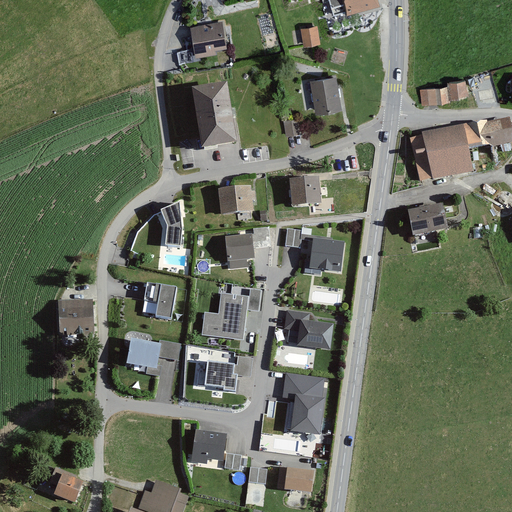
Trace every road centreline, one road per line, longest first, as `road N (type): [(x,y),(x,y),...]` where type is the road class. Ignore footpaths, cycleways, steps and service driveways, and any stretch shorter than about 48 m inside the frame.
road 1 (tertiary): [(336,511),(391,125)]
road 2 (residential): [(101,400),(252,415),(274,268)]
road 3 (residential): [(169,183),(133,205),(107,243),(101,400)]
road 4 (residential): [(391,125),(285,163),(169,183)]
road 5 (residential): [(169,183),(157,67),(174,0)]
road 6 (residential): [(392,113),(511,115)]
